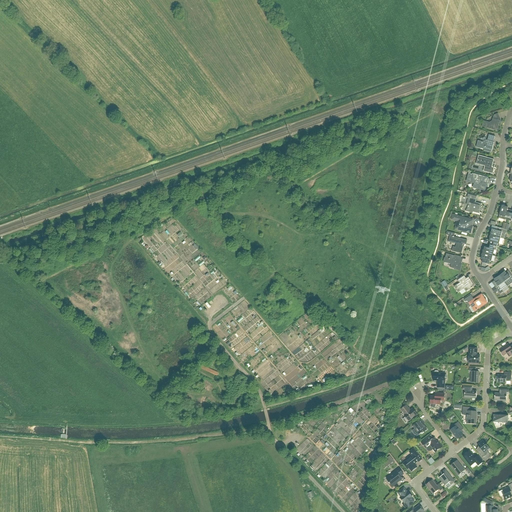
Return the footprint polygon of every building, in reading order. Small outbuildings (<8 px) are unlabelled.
[(492,121),(490,123),(483,121),(482,127),(497,131),(500,121),(500,119),(498,114),(494,115),(493,119),(492,121)] [(478,141),(476,147),(484,150),(484,151),(491,153),(491,151),(492,152),(494,142),(495,136),(489,135),(487,140),(484,142),(478,141)] [(478,155),(476,164),(485,166),(484,171),(492,173),(492,174),(493,174),(494,168),(492,167),(494,160),(487,158),(479,156),(479,155),(478,155)] [(469,174),(467,181),(475,183),(473,188),(485,191),(486,187),(487,187),(488,185),(488,184),(489,184),(490,180),(488,179),(488,178),(484,177),(484,178),(479,177),(479,176),(473,174),(473,175),(469,174)] [(466,211),(473,213),(473,212),(480,214),(480,213),(479,213),(480,207),(481,204),(476,203),(476,200),(477,197),(468,194),(467,198),(469,198),(468,206),(468,207),(466,211)] [(508,207),(505,206),(502,206),(502,207),(501,207),(499,218),(508,220),(510,212),(510,213),(507,212),(508,207)] [(453,215),(452,220),(458,221),(457,226),(459,226),(458,230),(470,233),(470,232),(471,231),(472,228),(472,227),(472,226),(471,226),(473,221),(453,215)] [(492,229),(491,233),(490,233),(490,235),(503,239),(504,239),(505,233),(506,233),(507,230),(498,227),(497,231),(492,229)] [(454,237),(454,236),(455,233),(447,231),(446,235),(450,236),(448,242),(449,242),(456,244),(455,247),(453,247),(452,251),(462,254),(464,246),(462,246),(463,244),(466,245),(467,240),(454,237)] [(503,239),(490,235),(489,238),(490,238),(489,242),(491,242),(490,245),(489,245),(499,248),(499,247),(497,247),(498,244),(499,244),(501,238),(503,239)] [(484,247),(484,250),(483,250),(483,253),(495,256),(493,256),(494,250),(496,250),(497,247),(499,248),(489,245),(490,245),(489,248),(484,247)] [(495,256),(483,253),(481,255),(482,256),(481,259),(483,260),(482,263),(489,265),(490,261),(491,262),(493,256),(495,256)] [(452,265),(451,268),(454,269),(454,270),(460,271),(462,264),(461,264),(462,259),(461,259),(461,257),(454,255),(454,257),(451,256),(451,255),(446,254),(444,262),(451,263),(452,265)] [(508,271),(506,273),(505,272),(500,276),(508,287),(508,286),(511,283),(511,275),(508,270),(508,271)] [(464,276),(458,280),(459,283),(454,286),(458,293),(465,288),(466,289),(469,290),(470,289),(475,286),(469,277),(466,278),(464,276)] [(500,276),(499,276),(494,280),(495,281),(492,282),(501,295),(501,294),(503,292),(504,293),(502,290),(507,287),(508,287),(500,276)] [(472,313),(475,311),(480,308),(479,307),(482,305),(482,306),(486,303),(481,295),(474,300),(471,295),(464,300),(472,313)] [(511,345),(508,348),(506,345),(500,350),(503,356),(507,353),(509,357),(511,354),(511,345)] [(469,355),(469,363),(479,364),(480,355),(476,355),(477,352),(477,349),(470,348),(469,355)] [(470,368),(469,371),(471,372),(471,383),(478,383),(479,372),(476,372),(476,368),(470,368)] [(433,381),(440,381),(440,384),(437,383),(437,387),(444,388),(445,381),(445,373),(438,373),(438,372),(438,371),(436,371),(435,372),(435,373),(434,373),(433,381)] [(498,375),(498,376),(497,376),(496,377),(496,379),(497,380),(498,380),(497,382),(506,383),(506,380),(511,380),(511,373),(504,372),(504,376),(498,375)] [(472,387),(463,386),(463,390),(465,390),(464,398),(476,398),(477,391),(471,391),(471,387),(472,387)] [(495,393),(494,401),(506,401),(507,394),(509,394),(509,390),(500,389),(500,390),(501,390),(501,393),(495,393)] [(435,397),(431,396),(430,407),(435,409),(436,404),(441,405),(441,401),(444,401),(445,394),(435,393),(435,397)] [(405,414),(404,415),(409,421),(417,415),(413,409),(410,410),(406,405),(401,409),(405,414)] [(463,407),(462,415),(467,415),(467,424),(476,424),(477,412),(470,411),(470,407),(463,407)] [(508,416),(493,415),(493,422),(508,423),(508,416)] [(422,419),(418,422),(412,427),(413,426),(415,429),(414,429),(417,432),(417,433),(418,434),(419,434),(418,435),(421,433),(422,434),(427,430),(424,426),(426,424),(422,419)] [(457,426),(450,430),(457,439),(464,434),(460,430),(463,427),(458,422),(455,424),(457,426)] [(430,436),(429,437),(421,443),(427,451),(429,451),(430,451),(431,451),(434,449),(436,452),(435,452),(435,453),(439,450),(442,447),(439,443),(439,444),(434,438),(433,439),(430,436)] [(477,451),(482,457),(485,461),(488,458),(486,456),(489,454),(487,451),(489,448),(490,448),(487,444),(486,445),(483,441),(482,441),(478,445),(480,448),(477,451)] [(415,464),(417,462),(418,461),(419,462),(422,459),(414,448),(409,452),(412,456),(403,463),(408,469),(409,468),(411,472),(417,467),(415,464)] [(471,466),(476,462),(478,466),(483,462),(478,456),(475,458),(474,456),(472,453),(470,451),(463,456),(471,466)] [(451,466),(458,475),(464,470),(457,461),(451,466)] [(389,482),(389,483),(390,484),(390,483),(393,487),(397,483),(402,479),(400,477),(404,474),(399,468),(395,471),(396,472),(387,479),(389,482)] [(445,470),(441,473),(442,475),(439,478),(446,486),(449,483),(450,485),(454,482),(445,470)] [(355,481),(358,478),(352,472),(349,476),(355,481)] [(426,485),(433,494),(439,489),(441,491),(443,489),(439,484),(437,486),(432,480),(426,485)] [(511,491),(511,483),(508,485),(509,487),(502,490),(504,495),(503,495),(505,500),(511,496),(511,495),(510,492),(511,491)] [(402,500),(403,501),(408,508),(411,505),(411,504),(414,502),(411,498),(412,497),(408,492),(407,492),(404,488),(398,493),(401,497),(402,500)]
